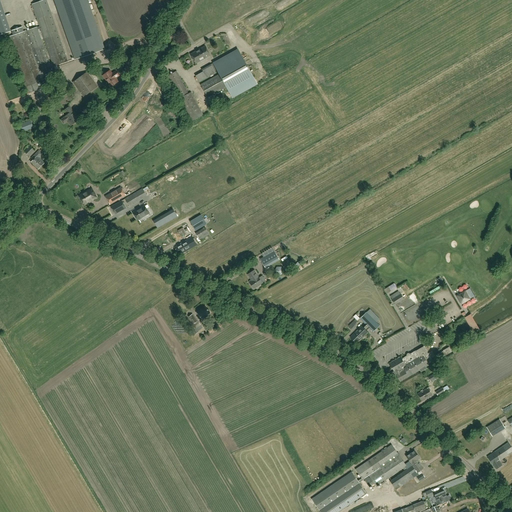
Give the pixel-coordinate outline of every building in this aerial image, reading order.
[(0,0),(0,34),(11,31),(0,0)] [(56,70),(54,66),(68,61),(58,34),(51,14),(46,0),(44,0),(32,4),(40,26),(37,27),(11,36),(10,37),(27,86),(28,86),(30,93),(40,89),(38,83),(41,81),(46,80),(44,74),(56,70)] [(102,43),(87,0),(54,0),(75,59),(95,52),(93,46),(102,43)] [(196,63),(211,55),(205,46),(191,54),(196,63)] [(213,63),(220,74),(201,85),(208,97),(227,87),(233,98),(258,84),(238,49),(213,63)] [(200,82),(216,73),(215,71),(217,71),(213,63),(211,64),(211,65),(202,69),(204,72),(197,76),(200,82)] [(128,74),(131,71),(130,71),(132,70),(127,65),(125,67),(125,66),(123,69),(128,74)] [(112,74),(110,71),(103,76),(111,87),(118,82),(115,78),(119,75),(116,71),(112,74)] [(189,94),(177,71),(168,76),(180,98),(192,122),(203,116),(191,92),(189,94)] [(84,97),(97,87),(87,72),(73,82),(84,97)] [(71,125),(78,120),(73,114),(74,114),(69,107),(65,110),(68,115),(65,117),(62,119),(62,121),(63,123),(65,123),(68,121),(71,125)] [(23,132),(34,128),(31,120),(20,125),(23,132)] [(29,156),(34,150),(30,146),(24,152),(29,156)] [(38,169),(44,163),(39,157),(42,154),(39,151),(31,158),(33,160),(31,162),(38,169)] [(110,205),(126,196),(121,187),(105,196),(110,205)] [(130,207),(147,197),(142,189),(125,199),(130,207)] [(87,192),(79,196),(84,204),(88,202),(87,201),(90,200),(90,201),(97,197),(93,191),(88,194),(87,192)] [(116,214),(125,208),(121,201),(112,207),(116,214)] [(138,220),(149,213),(145,206),(133,212),(138,220)] [(174,210),(154,221),(157,227),(177,216),(174,210)] [(201,214),(190,221),(196,230),(206,224),(201,214)] [(184,228),(178,230),(181,237),(187,234),(184,228)] [(205,228),(196,233),(199,240),(209,235),(205,228)] [(180,254),(197,245),(192,237),(176,246),(180,254)] [(265,267),(279,259),(274,251),(260,258),(265,267)] [(277,275),(281,275),(283,271),(281,266),(277,266),(275,271),(277,275)] [(251,280),(249,281),(254,289),(263,284),(263,283),(266,281),(263,277),(260,279),(254,270),(248,274),(251,280)] [(472,298),(477,295),(472,287),(468,290),(472,298)] [(395,304),(404,299),(398,291),(389,297),(395,304)] [(462,304),(470,299),(465,291),(457,296),(462,304)] [(202,319),(210,313),(205,306),(197,312),(202,319)] [(380,318),(370,309),(366,313),(360,319),(373,332),(379,326),(376,322),(380,318)] [(200,325),(192,314),(185,320),(193,330),(200,325)] [(352,329),(356,326),(354,324),(358,321),(357,320),(359,318),(356,315),(353,317),(356,319),(349,326),(352,329)] [(203,324),(196,330),(198,333),(205,327),(203,324)] [(356,344),(368,332),(362,326),(350,337),(356,344)] [(428,354),(424,346),(424,347),(416,351),(410,354),(410,355),(407,356),(404,357),(402,359),(401,357),(389,363),(394,371),(392,372),(394,376),(396,375),(400,381),(420,370),(421,372),(427,369),(426,367),(429,365),(428,364),(436,359),(437,360),(452,352),(449,347),(443,350),(443,351),(435,356),(432,351),(428,354)] [(443,374),(440,370),(438,371),(428,377),(431,381),(439,376),(441,375),(443,374)] [(447,389),(445,386),(443,388),(442,388),(436,392),(438,395),(444,391),(447,389)] [(422,401),(432,395),(428,388),(418,394),(422,401)] [(487,427),(492,436),(505,428),(500,419),(487,427)] [(496,469),(502,465),(499,461),(507,456),(511,452),(511,447),(508,442),(487,457),(493,465),(496,469)] [(418,474),(417,473),(412,465),(419,461),(417,460),(420,458),(415,451),(406,456),(410,461),(405,464),(392,445),(374,457),(356,469),(362,478),(358,481),(352,471),(311,499),(320,511),(339,511),(367,493),(359,483),(365,479),(369,486),(374,483),(376,487),(388,478),(405,467),(407,469),(390,481),(396,490),(417,475),(418,474)] [(417,473),(424,468),(419,461),(412,465),(417,473)] [(444,490),(434,494),(437,500),(439,499),(440,501),(444,500),(443,497),(446,496),(444,490)]
